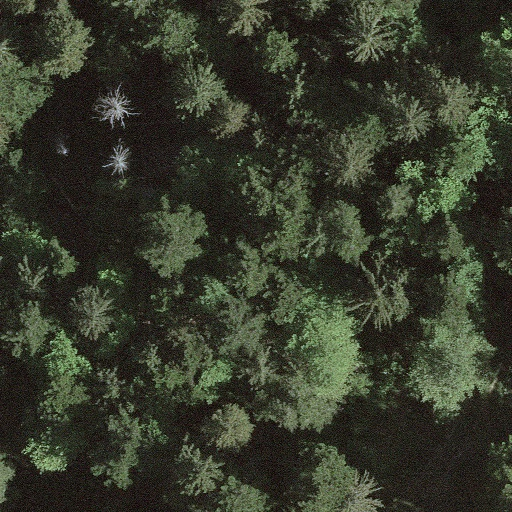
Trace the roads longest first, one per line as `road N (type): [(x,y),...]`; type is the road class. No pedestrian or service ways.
road 1 (track): [(511,284),(370,511)]
road 2 (track): [(446,388),(487,476),(511,484)]
